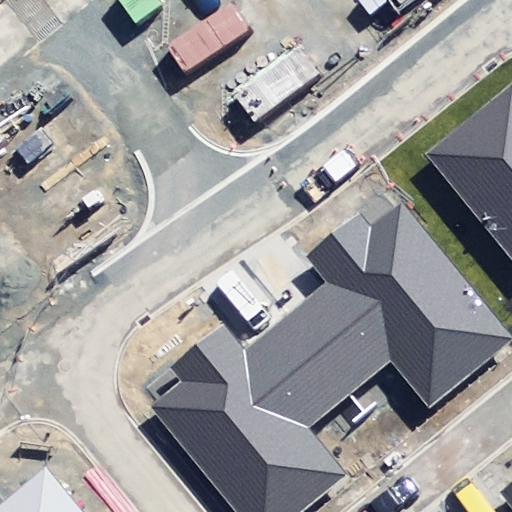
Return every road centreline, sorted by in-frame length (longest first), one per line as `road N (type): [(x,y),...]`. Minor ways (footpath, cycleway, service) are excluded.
road 1 (residential): [(232,227),(511,15)]
road 2 (residential): [(232,227),(46,0)]
road 3 (residential): [(51,357),(232,227)]
road 4 (residential): [(51,357),(176,511)]
road 5 (residential): [(383,511),(511,407)]
